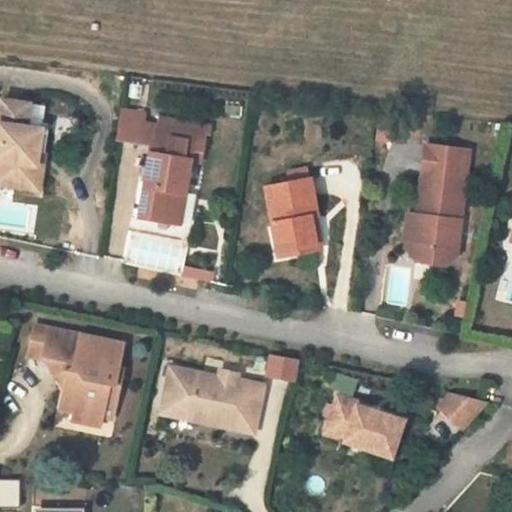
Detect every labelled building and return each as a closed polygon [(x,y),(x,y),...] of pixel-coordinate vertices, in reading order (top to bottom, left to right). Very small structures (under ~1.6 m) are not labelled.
[(41,113),(0,106),(0,190),(32,195),(37,171),(22,168),(25,155),(33,155),(37,136),(41,113)] [(152,127),(154,116),(132,111),(127,141),(148,145),(152,127)] [(201,151),(210,153),(213,139),(219,140),(221,130),(170,120),(168,129),(164,128),(164,129),(161,148),(146,219),(177,225),(191,228),(196,224),(201,203),(197,196),(191,195),(198,162),(201,151)] [(164,129),(152,127),(148,145),(161,148),(164,129)] [(43,136),(37,136),(33,155),(25,155),(22,168),(37,171),(43,136)] [(426,148),(416,217),(414,230),(404,228),(401,247),(414,267),(444,271),(454,262),(464,185),(456,183),(460,154),(426,148)] [(208,163),(210,153),(201,151),(198,162),(208,163)] [(317,181),(269,188),(281,260),(319,253),(314,220),(323,218),(317,181)] [(405,216),(404,228),(414,230),(416,217),(405,216)] [(47,332),(29,329),(22,360),(40,363),(47,332)] [(118,350),(47,332),(40,363),(55,382),(60,378),(67,385),(65,395),(62,394),(58,412),(71,415),(69,422),(96,429),(98,420),(101,402),(111,404),(118,374),(112,373),(118,350)] [(262,377),(293,382),(297,360),(266,354),(262,377)] [(229,386),(231,378),(215,375),(212,387),(228,390),(229,386)] [(247,441),(258,393),(229,386),(228,390),(212,387),(164,377),(158,397),(169,400),(165,423),(212,434),(212,430),(221,431),(221,435),(247,441)] [(435,409),(459,428),(483,402),(447,393),(435,409)] [(169,400),(158,397),(153,421),(165,423),(169,400)] [(111,404),(101,402),(98,420),(108,422),(111,404)] [(348,411),(325,403),(315,433),(338,441),(332,458),(379,473),(393,430),(347,415),(348,411)] [(338,441),(315,433),(309,450),(332,458),(338,441)] [(75,511),(76,497),(33,496),(32,511),(75,511)]
